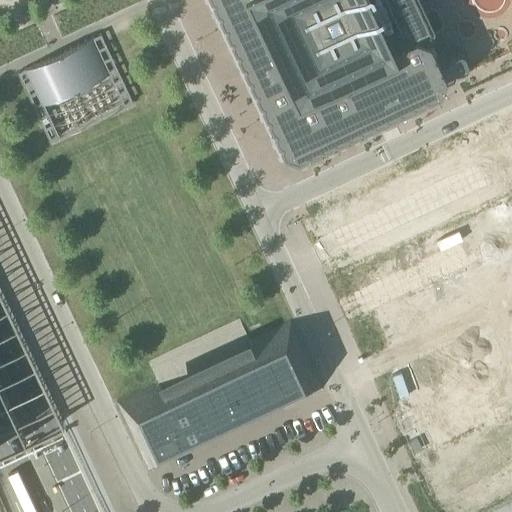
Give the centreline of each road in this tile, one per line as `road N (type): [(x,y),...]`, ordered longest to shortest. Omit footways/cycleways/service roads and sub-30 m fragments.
road 1 (motorway): [(412,511),(164,0)]
road 2 (motorway): [(327,511),(85,0)]
road 3 (motorway): [(0,10),(238,511)]
road 4 (unclassified): [(0,189),(149,511)]
road 5 (motorway): [(0,191),(152,511)]
road 6 (residential): [(511,86),(256,210)]
road 7 (unclassified): [(362,445),(256,210)]
road 8 (unclassified): [(256,210),(154,0)]
road 9 (secondary): [(82,511),(0,338)]
road 10 (unclassified): [(217,511),(362,445)]
